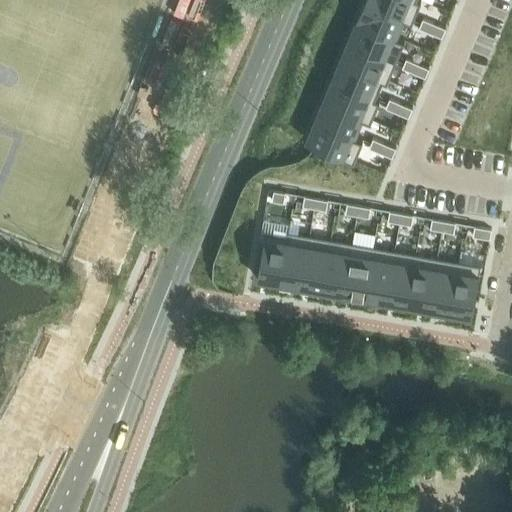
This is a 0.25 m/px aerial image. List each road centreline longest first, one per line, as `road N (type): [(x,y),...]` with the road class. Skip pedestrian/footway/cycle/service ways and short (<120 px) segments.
road 1 (secondary): [(146,346),(289,0)]
road 2 (secondary): [(146,346),(66,511)]
road 3 (secondary): [(96,511),(146,346)]
